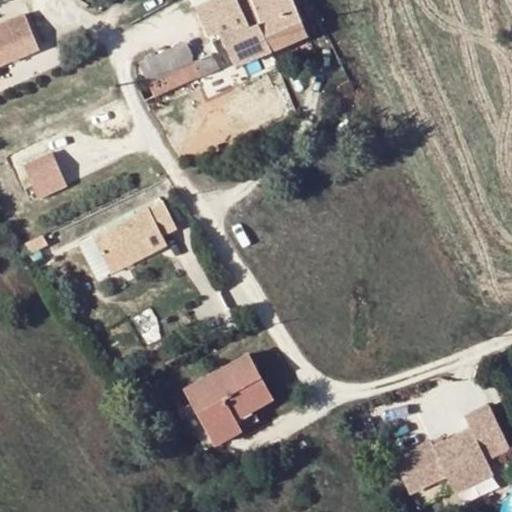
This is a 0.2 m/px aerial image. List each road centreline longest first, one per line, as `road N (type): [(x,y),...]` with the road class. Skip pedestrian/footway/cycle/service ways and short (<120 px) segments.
road 1 (residential): [(511,328),(321,407),(210,223)]
road 2 (residential): [(210,223),(74,0)]
road 3 (residential): [(210,223),(274,152),(313,73)]
